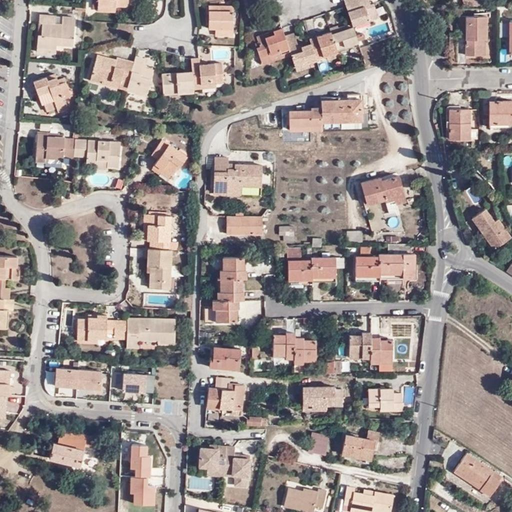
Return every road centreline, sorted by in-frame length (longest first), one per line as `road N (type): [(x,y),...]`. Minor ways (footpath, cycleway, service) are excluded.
road 1 (unclassified): [(44,290),(110,294),(119,285),(120,212),(94,199),(29,222)]
road 2 (residential): [(177,511),(181,441),(173,424),(159,416),(46,407),(37,395)]
road 3 (residential): [(18,0),(6,192),(29,222)]
road 4 (unclassified): [(436,310),(412,511)]
road 5 (unclassified): [(436,310),(272,310),(272,288)]
road 6 (unknown): [(380,68),(386,117),(406,150),(357,181),(358,220)]
road 7 (residential): [(420,79),(449,244)]
